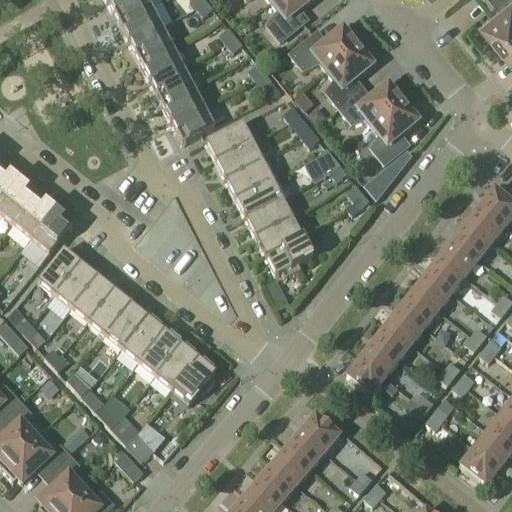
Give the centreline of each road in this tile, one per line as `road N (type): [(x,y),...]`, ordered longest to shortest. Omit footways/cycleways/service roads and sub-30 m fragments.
road 1 (residential): [(60,0),(146,179),(182,183),(251,343)]
road 2 (residential): [(251,343),(225,335),(0,140)]
road 3 (residential): [(289,362),(477,121)]
road 4 (residential): [(159,511),(289,362)]
